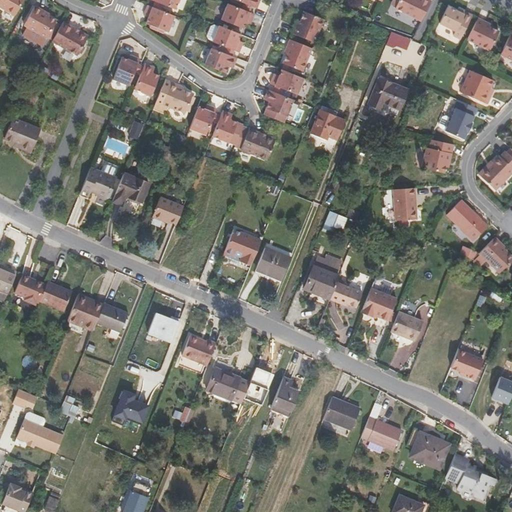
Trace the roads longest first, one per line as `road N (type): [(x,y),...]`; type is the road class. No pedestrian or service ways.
road 1 (residential): [(36,223),(471,420),(511,453)]
road 2 (residential): [(36,223),(116,22)]
road 3 (residential): [(511,110),(469,154),(465,173),(470,194),(499,224),(511,226)]
road 4 (residential): [(116,22),(211,86),(237,87)]
